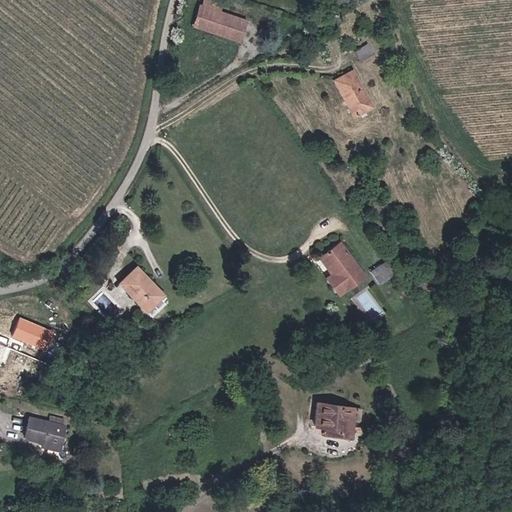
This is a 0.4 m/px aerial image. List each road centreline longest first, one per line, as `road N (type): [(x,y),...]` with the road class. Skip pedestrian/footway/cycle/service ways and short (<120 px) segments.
road 1 (unclassified): [(0,295),(69,268),(121,200),(152,139),(178,0)]
road 2 (unknown): [(144,157),(186,232),(223,269),(275,271)]
